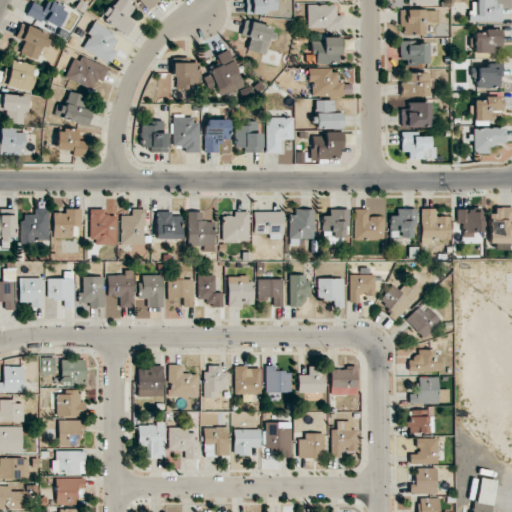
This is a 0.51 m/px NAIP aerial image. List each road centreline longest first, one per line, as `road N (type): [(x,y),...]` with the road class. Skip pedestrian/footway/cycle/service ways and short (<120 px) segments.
road 1 (residential): [(0,342),(363,338),(378,354),(380,511)]
road 2 (residential): [(0,177),(511,178)]
road 3 (residential): [(114,486),(380,485)]
road 4 (residential): [(119,178),(133,100),(208,0)]
road 5 (residential): [(373,178),(370,0)]
road 6 (residential): [(114,511),(113,338)]
